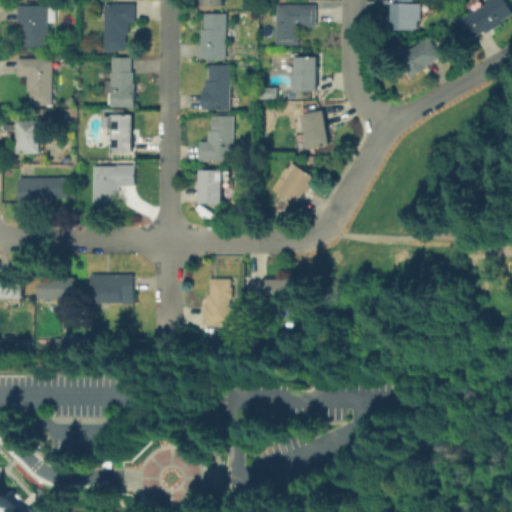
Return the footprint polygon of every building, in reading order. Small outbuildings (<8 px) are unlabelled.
[(396,31),(396,1),(397,1),(397,0),(417,0),(417,4),(433,3),(434,12),(430,12),(430,17),(428,17),(428,20),(425,20),(425,30),(396,31)] [(478,39),(465,21),(476,14),(470,3),(475,0),(484,0),(488,6),(492,3),(491,1),(492,0),(510,0),(511,3),(511,18),(506,22),(508,25),(493,34),(491,30),(478,39)] [(106,50),(106,4),(137,3),(137,21),(131,21),(131,34),(128,34),(128,50),(106,50)] [(280,44),(280,5),(320,5),(320,27),(303,27),(303,45),(280,44)] [(28,46),(28,34),(25,34),(25,23),(21,23),(21,6),(51,6),(51,8),(58,8),(58,22),(51,22),(51,46),(28,46)] [(205,58),(205,29),(207,29),(207,14),(230,13),(230,58),(205,58)] [(404,58),(440,37),(444,44),(440,47),(446,58),(433,66),(433,67),(416,77),(415,75),(414,75),(404,58)] [(117,107),(117,104),(110,104),(111,75),(115,75),(115,57),(135,57),(135,71),(137,72),(137,83),(140,83),(140,107),(117,107)] [(299,91),(300,73),(293,73),(293,57),(322,57),(322,91),(299,91)] [(33,106),(33,90),(31,90),(31,76),(20,76),(20,58),(56,58),(56,105),(33,106)] [(206,109),(206,88),(210,88),(210,80),(212,80),(212,64),(234,64),(234,109),(206,109)] [(264,98),(264,87),(281,88),(280,99),(264,98)] [(329,111),(336,146),(313,150),(313,149),(303,151),(300,135),(310,134),(306,115),(308,114),(307,106),(319,104),(320,112),(329,111)] [(116,154),(116,129),(109,129),(108,116),(116,116),(116,115),(136,115),(137,153),(116,154)] [(202,160),(202,141),(212,141),(211,117),(237,116),(237,160),(202,160)] [(21,152),(21,120),(43,120),(43,131),(53,132),(53,143),(44,143),(44,152),(21,152)] [(322,179),(312,193),(310,192),(301,206),(275,190),(291,167),(293,169),(296,163),(322,179)] [(98,204),(97,165),(138,165),(138,185),(123,186),(123,192),(120,192),(120,204),(98,204)] [(227,204),(204,204),(204,171),(227,171),(227,204)] [(21,178),(69,177),(69,198),(41,198),(41,204),(22,205),(21,178)] [(93,275),(136,274),(136,305),(94,305),(93,275)] [(0,276),(28,276),(28,299),(0,299),(0,276)] [(44,278),(80,279),(80,300),(44,300),(44,278)] [(234,308),(242,308),(242,326),(207,326),(208,306),(210,306),(210,295),(213,295),(213,279),(234,279),(234,287),(237,287),(237,299),(234,299),(234,308)] [(251,301),(252,282),(267,282),(267,279),(293,280),(293,302),(251,301)] [(227,336),(227,345),(219,345),(219,335),(227,336)] [(6,336),(16,336),(16,345),(6,345),(6,336)] [(107,459),(116,459),(116,469),(107,469),(107,459)] [(0,511),(15,511),(12,508),(14,507),(2,494),(0,496),(0,511)]
